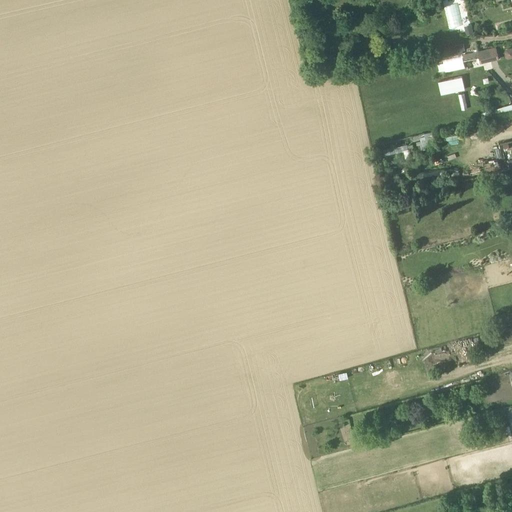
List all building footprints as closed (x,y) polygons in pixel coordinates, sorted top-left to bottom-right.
[(464,51),(465,51),(464,44),(448,47),(449,54),(464,51)] [(505,59),(511,55),(511,46),(511,45),(501,49),(505,59)] [(496,47),(477,51),(480,64),(499,60),(496,47)] [(476,50),(461,54),(462,59),(477,56),(476,50)] [(436,60),(438,71),(463,68),(461,57),(436,60)] [(462,77),(438,82),(441,95),(465,90),(462,77)] [(449,178),(456,181),(459,172),(452,170),(449,178)] [(505,342),(511,340),(511,330),(506,332),(502,333),(505,342)]
